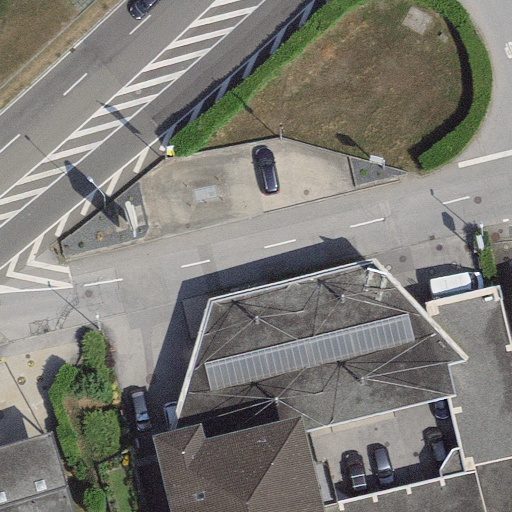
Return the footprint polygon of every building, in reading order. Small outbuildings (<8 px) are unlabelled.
[(207,307),(172,432),(199,425),(202,441),(298,418),(302,434),(443,399),(452,395),(444,365),(464,362),(421,315),(369,267),(207,307)] [(421,304),(421,315),(464,362),(468,366),(444,365),(452,395),(443,399),(454,449),(459,473),(473,469),(484,511),(511,511),(511,364),(493,287),(421,304)] [(149,437),(167,511),(323,511),(323,510),(302,434),(298,418),(202,441),(199,425),(172,432),(149,437)] [(68,511),(47,435),(0,447),(0,511),(68,511)] [(484,511),(473,469),(459,473),(454,449),(448,451),(436,472),(437,478),(323,510),(323,511),(484,511)]
